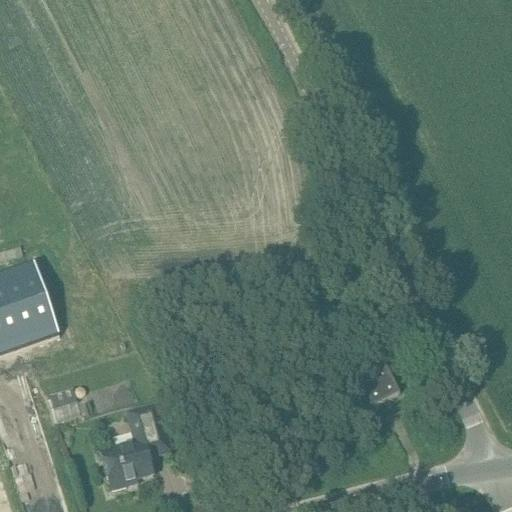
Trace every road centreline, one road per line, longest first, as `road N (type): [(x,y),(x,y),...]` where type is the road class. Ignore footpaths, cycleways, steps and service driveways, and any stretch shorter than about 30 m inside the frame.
road 1 (unclassified): [(491,468),(262,0)]
road 2 (unclassified): [(310,511),(491,468)]
